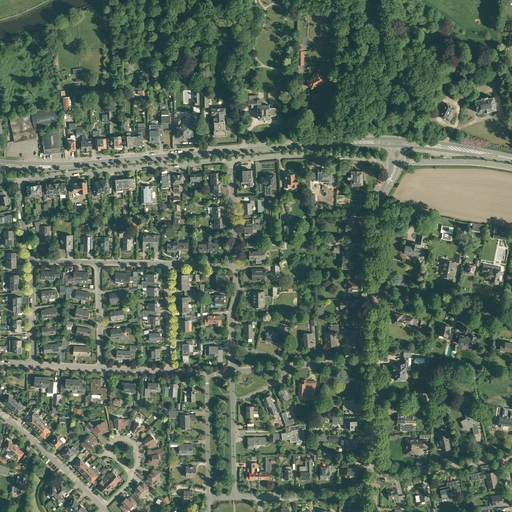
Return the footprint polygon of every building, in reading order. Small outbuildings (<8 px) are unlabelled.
[(323,82),(325,81),(321,71),(313,74),(314,76),(307,79),(311,88),(320,84),(319,83),(322,81),(323,82)] [(377,88),(370,88),(370,101),(383,101),(383,88),(380,88),(380,85),(377,85),(377,88)] [(275,115),(276,114),(276,109),(274,108),(270,108),(269,105),(261,106),(261,99),(257,99),(257,95),(249,96),(249,100),(245,100),(245,107),(257,106),(258,119),(270,119),(270,115),(275,115)] [(63,112),(72,111),(71,96),(61,97),(63,112)] [(490,110),(496,109),(493,97),(487,98),(487,97),(481,98),(481,99),(475,100),(477,113),(483,112),(490,111),(490,110)] [(449,121),(456,108),(447,103),(440,116),(449,121)] [(9,117),(12,129),(15,141),(24,139),(23,136),(31,135),(32,137),(37,136),(35,130),(60,125),(59,118),(60,117),(60,115),(58,115),(56,106),(43,109),(43,108),(30,111),(31,112),(9,117)] [(226,134),(229,134),(229,130),(226,130),(225,130),(224,114),(225,114),(225,108),(212,109),(212,114),(214,114),(214,125),(213,125),(213,128),(215,128),(215,130),(214,130),(214,136),(226,135),(226,134)] [(161,110),(161,114),(161,118),(161,123),(170,123),(170,120),(171,120),(171,114),(169,114),(169,110),(161,110)] [(176,130),(178,130),(178,137),(190,137),(190,136),(193,136),(193,126),(190,126),(190,118),(183,119),(183,122),(175,122),(176,130)] [(150,124),(150,130),(150,142),(159,141),(159,130),(162,130),(162,125),(158,125),(158,124),(150,124)] [(53,129),(54,131),(42,132),(45,154),(62,152),(60,134),(63,134),(62,128),(59,128),(59,127),(53,129)] [(138,133),(135,133),(136,146),(143,145),(142,135),(145,135),(145,127),(138,127),(138,133)] [(93,139),(96,139),(96,150),(100,149),(100,148),(106,148),(106,139),(100,139),(100,130),(93,131),(93,139)] [(130,132),(127,133),(128,146),(136,146),(135,133),(130,134),(130,132)] [(68,138),(68,141),(67,141),(67,150),(76,150),(75,141),(75,135),(74,135),(72,135),(71,136),(71,138),(68,138)] [(82,141),(82,146),(79,146),(79,150),(82,150),(92,150),(91,141),(88,141),(88,139),(86,139),(86,136),(82,136),(82,138),(82,141)] [(122,147),(122,142),(121,142),(121,136),(111,136),(112,148),(117,147),(117,149),(122,149),(122,147)] [(248,186),(253,186),(252,181),(252,170),(242,170),(242,181),(248,181),(248,186)] [(318,173),(315,173),(314,173),(314,180),(319,180),(319,181),(328,181),(329,185),(335,185),(335,179),(331,179),(331,172),(327,172),(327,170),(322,170),(322,172),(318,172),(318,173)] [(289,173),(289,174),(287,174),(287,175),(286,175),(286,179),(287,179),(287,184),(285,184),(285,188),(290,188),(290,187),(293,187),(293,188),(297,187),(297,184),(298,184),(298,182),(299,182),(299,179),(298,180),(298,178),(297,178),(297,175),(295,175),(294,174),(292,174),(292,173),(292,172),(291,171),(290,171),(289,172),(289,173)] [(350,171),(350,183),(349,183),(349,186),(350,186),(362,186),(361,183),(362,183),(361,171),(350,171)] [(210,173),(208,174),(208,173),(207,173),(207,179),(210,179),(210,184),(220,183),(220,180),(218,180),(218,173),(210,173)] [(201,174),(191,174),(191,187),(195,187),(194,181),(201,181),(201,174)] [(173,185),(179,185),(179,183),(183,182),(183,175),(173,175),(173,183),(173,185)] [(276,183),(276,182),(276,181),(276,175),(267,175),(267,177),(259,178),(260,184),(265,184),(265,189),(269,189),(269,186),(274,186),(275,185),(276,184),(276,183)] [(80,193),(87,193),(86,182),(79,182),(79,183),(74,183),(74,188),(72,188),(72,193),(80,192),(80,193)] [(94,183),(94,189),(91,189),(92,195),(95,195),(95,196),(99,196),(99,195),(101,195),(101,182),(94,183)] [(65,183),(59,183),(60,194),(64,194),(64,195),(66,195),(66,197),(65,197),(65,200),(67,200),(67,194),(66,193),(65,183)] [(220,183),(210,184),(210,187),(213,187),(213,194),(217,194),(217,195),(220,195),(220,193),(220,183)] [(27,187),(28,196),(29,198),(36,197),(35,186),(27,187)] [(148,186),(146,186),(146,202),(146,205),(148,205),(148,206),(153,205),(153,203),(156,203),(156,197),(152,197),(152,191),(155,191),(154,186),(148,186)] [(0,197),(1,197),(2,206),(9,204),(8,202),(9,202),(10,201),(9,199),(8,199),(7,196),(4,197),(3,192),(0,192),(0,197)] [(244,214),(252,213),(251,203),(243,203),(244,214)] [(220,206),(211,207),(207,207),(208,209),(208,214),(211,213),(212,217),(222,217),(221,214),(220,214),(220,206)] [(3,212),(0,212),(0,222),(3,223),(11,222),(12,222),(12,221),(11,215),(11,214),(10,214),(3,216),(3,212)] [(357,233),(358,225),(354,225),(355,218),(349,218),(349,214),(342,213),(342,219),(348,219),(348,225),(346,225),(345,230),(351,230),(351,233),(357,233)] [(222,217),(212,217),(212,220),(215,220),(215,227),(222,227),(222,217)] [(40,231),(40,235),(40,241),(40,242),(40,240),(45,241),(45,242),(50,242),(50,226),(41,226),(41,221),(34,222),(37,231),(40,231)] [(246,228),(244,229),(245,237),(251,237),(251,234),(253,234),(253,232),(257,232),(256,224),(246,224),(246,228)] [(473,224),(471,231),(479,232),(481,225),(473,224)] [(282,225),(282,239),(294,239),(294,225),(282,225)] [(452,237),(454,227),(442,225),(441,230),(443,230),(442,235),(452,237)] [(420,227),(417,244),(411,243),(411,246),(405,245),(404,253),(420,256),(421,246),(423,246),(425,236),(427,228),(420,227)] [(119,237),(123,237),(123,249),(131,249),(131,235),(124,235),(124,231),(119,231),(119,237)] [(71,249),(71,235),(67,235),(67,236),(61,236),(61,247),(67,247),(67,249),(71,249)] [(91,251),(92,237),(84,237),(84,246),(81,246),(81,251),(91,251)] [(98,251),(100,251),(109,251),(107,251),(107,243),(109,243),(109,237),(101,237),(100,247),(98,246),(98,251)] [(209,242),(209,252),(212,252),(212,250),(219,250),(219,239),(214,239),(214,242),(209,242)] [(167,251),(178,251),(178,241),(175,241),(174,244),(168,244),(167,251)] [(178,241),(178,251),(181,251),(181,250),(188,250),(188,241),(178,241)] [(199,251),(209,252),(209,242),(206,242),(206,244),(199,244),(199,251)] [(333,251),(343,255),(343,263),(342,263),(342,268),(353,268),(353,263),(352,263),(352,259),(350,258),(350,252),(345,251),(334,247),(333,251)] [(264,258),(264,250),(263,250),(249,251),(250,259),(256,259),(256,263),(262,263),(261,258),(264,258)] [(455,268),(456,263),(446,261),(444,270),(441,269),(440,276),(449,277),(450,271),(453,272),(454,268),(455,268)] [(475,269),(475,266),(467,264),(466,268),(467,268),(466,272),(473,273),(473,269),(475,269)] [(483,266),(483,267),(482,272),(485,273),(484,277),(492,279),(491,282),(498,283),(499,275),(502,276),(503,271),(490,269),(491,267),(490,266),(490,265),(488,264),(487,264),(486,265),(485,266),(484,265),(484,267),(483,266)] [(262,274),(266,274),(266,269),(261,269),(261,270),(252,270),(252,274),(254,274),(254,279),(258,279),(258,280),(262,280),(262,274)] [(120,282),(129,282),(129,281),(133,281),(133,286),(137,286),(137,284),(137,271),(133,271),(133,276),(129,276),(130,273),(115,273),(115,282),(115,281),(120,281),(120,282)] [(74,272),(74,274),(70,274),(70,281),(74,281),(74,280),(88,280),(88,272),(74,272)] [(142,281),(142,285),(156,284),(156,281),(158,281),(158,274),(156,274),(156,273),(154,273),(154,274),(146,274),(146,281),(142,281)] [(361,291),(361,279),(360,279),(360,275),(354,275),(354,277),(349,277),(349,291),(349,292),(353,292),(353,291),(361,291)] [(187,285),(187,281),(178,282),(179,289),(184,289),(185,293),(191,292),(191,288),(189,288),(189,285),(187,285)] [(156,284),(142,285),(142,288),(146,288),(147,295),(155,295),(155,296),(157,296),(157,291),(159,291),(158,287),(156,287),(156,284)] [(42,299),(55,298),(54,290),(41,291),(42,299)] [(89,300),(90,293),(76,290),(75,298),(89,300)] [(253,299),(253,304),(253,305),(263,304),(263,296),(264,296),(264,291),(254,291),(254,299),(253,299)] [(116,301),(124,300),(123,292),(110,294),(111,303),(117,303),(116,301)] [(191,293),(191,292),(185,293),(185,297),(179,297),(179,304),(188,304),(188,300),(190,300),(190,297),(194,297),(194,293),(191,293)] [(212,299),(215,299),(215,302),(215,306),(221,306),(221,303),(224,303),(224,295),(212,295),(212,299)] [(6,300),(10,300),(10,305),(21,304),(21,297),(10,297),(10,296),(6,296),(6,300)] [(140,314),(157,313),(157,310),(159,310),(159,303),(157,303),(157,301),(155,302),(155,303),(147,303),(147,310),(143,310),(143,311),(140,311),(140,314)] [(353,308),(353,301),(340,301),(340,308),(343,308),(343,313),(350,313),(350,308),(353,308)] [(182,311),(182,317),(185,317),(195,316),(195,314),(194,315),(194,307),(191,307),(191,304),(188,304),(179,304),(180,311),(182,311)] [(42,318),(56,317),(56,308),(48,309),(48,310),(41,310),(42,318)] [(75,317),(76,318),(75,320),(81,321),(81,319),(88,320),(89,312),(85,311),(85,310),(77,308),(75,317)] [(111,319),(124,318),(123,310),(110,312),(111,319)] [(157,313),(140,314),(140,317),(143,317),(147,317),(147,324),(155,324),(155,325),(158,325),(158,324),(160,324),(159,316),(157,316),(157,313)] [(393,313),(392,318),(394,318),(393,323),(404,325),(405,322),(415,324),(416,319),(403,316),(403,315),(393,313)] [(197,316),(195,316),(185,317),(185,320),(179,321),(179,323),(180,323),(180,327),(182,327),(182,331),(189,331),(189,320),(191,320),(197,320),(197,316)] [(220,323),(221,323),(221,316),(208,316),(208,319),(205,319),(205,325),(208,325),(208,323),(216,323),(216,326),(220,326),(220,323)] [(245,334),(245,338),(248,338),(248,341),(252,341),(252,338),(252,337),(253,337),(253,334),(252,335),(252,324),(257,324),(256,320),(248,320),(249,324),(245,324),(245,329),(245,334)] [(328,325),(329,332),(325,332),(326,345),(334,344),(333,340),(335,340),(335,332),(339,332),(338,324),(328,325)] [(268,332),(265,341),(269,342),(270,342),(270,340),(275,342),(275,341),(282,343),(284,334),(287,335),(289,327),(282,325),(280,332),(278,332),(277,334),(268,332)] [(451,340),(452,334),(449,334),(450,333),(448,333),(449,329),(448,329),(449,326),(441,325),(440,330),(439,330),(438,334),(446,336),(446,339),(451,340)] [(42,335),(55,334),(55,326),(42,327),(42,335)] [(90,333),(91,329),(77,327),(76,334),(90,337),(90,333)] [(112,337),(126,336),(125,328),(111,330),(112,337)] [(348,330),(342,330),(342,336),(349,336),(349,335),(351,335),(351,338),(351,342),(352,342),(353,343),(357,343),(357,342),(360,342),(359,334),(360,334),(360,330),(359,330),(354,330),(352,330),(352,331),(349,331),(348,330)] [(304,347),(314,346),(313,333),(303,334),(304,347)] [(474,346),(475,336),(465,334),(464,336),(460,335),(458,343),(474,346)] [(64,343),(62,343),(61,342),(57,343),(57,344),(44,345),(44,353),(59,351),(58,349),(62,349),(67,348),(66,342),(67,342),(67,339),(64,339),(64,343)] [(190,352),(193,352),(193,340),(186,340),(186,344),(179,344),(180,350),(183,350),(183,362),(189,362),(189,355),(190,355),(190,352)] [(500,349),(511,351),(511,342),(505,342),(505,344),(501,343),(500,349)] [(130,345),(130,351),(117,350),(117,358),(130,359),(130,357),(135,358),(135,353),(138,354),(138,352),(138,346),(130,345)] [(89,356),(89,347),(74,346),(74,355),(89,356)] [(217,361),(222,361),(222,350),(218,350),(218,346),(209,346),(209,349),(205,350),(205,356),(217,356),(217,361)] [(161,349),(152,349),(149,349),(150,359),(152,359),(152,360),(159,360),(159,351),(161,351),(161,349)] [(410,369),(410,358),(410,352),(403,352),(403,364),(397,364),(397,365),(393,365),(393,371),(394,371),(394,379),(400,379),(400,378),(405,378),(405,369),(410,369)] [(338,382),(349,383),(349,390),(352,390),(358,391),(358,378),(349,378),(349,377),(344,376),(343,377),(334,375),(334,376),(328,376),(328,375),(322,375),(322,383),(329,383),(338,383),(338,382)] [(42,377),(42,387),(45,387),(45,392),(48,392),(53,393),(53,382),(49,381),(49,377),(42,377)] [(66,389),(72,389),(73,379),(66,379),(66,383),(61,382),(61,392),(65,393),(66,389)] [(73,379),(72,389),(72,393),(84,394),(85,384),(80,383),(80,380),(73,379)] [(106,398),(107,388),(101,387),(101,379),(94,379),(93,395),(101,395),(100,398),(106,398)] [(309,399),(310,399),(310,392),(306,391),(306,386),(314,387),(314,381),(309,381),(309,382),(306,382),(306,380),(303,380),(302,383),(299,383),(299,395),(304,395),(304,397),(309,398),(309,399)] [(148,382),(148,388),(145,388),(145,397),(150,397),(150,389),(158,389),(158,383),(148,382)] [(136,393),(135,400),(139,400),(140,390),(136,390),(135,390),(135,384),(124,383),(124,391),(131,391),(131,393),(135,393),(136,393)] [(177,396),(177,384),(169,383),(168,396),(177,396)] [(187,401),(195,401),(195,385),(190,385),(190,391),(187,391),(187,401)] [(287,397),(292,395),(289,389),(285,390),(284,388),(277,391),(281,400),(287,397)] [(4,401),(9,406),(14,399),(9,395),(4,401)] [(272,414),(277,413),(272,400),(271,400),(270,396),(263,398),(266,407),(269,406),(272,414)] [(14,399),(9,406),(14,410),(19,404),(14,399)] [(349,409),(349,412),(362,413),(362,404),(349,403),(349,400),(343,400),(343,409),(349,409)] [(474,400),(469,401),(463,403),(466,419),(462,421),(465,425),(468,425),(471,423),(473,427),(472,427),(473,434),(478,433),(477,426),(476,426),(476,424),(477,423),(473,415),(472,416),(470,406),(475,405),(476,408),(479,408),(477,401),(475,401),(474,400)] [(19,404),(14,410),(18,414),(23,407),(19,404)] [(246,406),(246,411),(245,411),(245,416),(247,416),(247,417),(253,417),(253,413),(258,413),(257,407),(253,407),(253,406),(246,406)] [(397,430),(403,431),(415,431),(415,425),(403,425),(403,423),(416,423),(416,418),(418,412),(411,410),(409,417),(406,417),(406,415),(401,415),(401,414),(397,414),(397,423),(397,430)] [(176,415),(181,415),(181,428),(189,428),(189,420),(195,420),(195,414),(184,415),(183,411),(169,411),(169,418),(177,417),(176,415)] [(286,411),(282,413),(286,426),(295,423),(293,419),(289,420),(286,411)] [(497,418),(499,419),(498,426),(503,426),(503,424),(511,426),(511,419),(511,411),(508,411),(508,416),(503,416),(503,414),(499,413),(497,416),(497,418)] [(27,421),(31,425),(37,419),(32,415),(27,421)] [(333,422),(340,422),(340,424),(344,424),(344,429),(357,429),(357,421),(346,421),(340,421),(340,417),(333,417),(333,422)] [(127,420),(118,418),(110,420),(112,428),(114,428),(116,427),(117,429),(118,428),(120,429),(120,427),(121,427),(123,428),(124,428),(125,424),(127,420)] [(37,419),(31,425),(36,429),(41,423),(37,419)] [(137,433),(139,435),(146,428),(143,425),(142,426),(139,423),(135,422),(135,420),(131,419),(129,425),(128,428),(130,429),(132,430),(132,431),(134,432),(135,433),(136,432),(137,432),(137,433)] [(439,436),(440,440),(437,441),(438,446),(441,445),(442,450),(449,448),(447,435),(445,428),(449,428),(447,420),(440,421),(442,428),(441,428),(442,436),(439,436)] [(89,422),(86,425),(98,437),(100,436),(101,434),(102,433),(104,432),(104,431),(105,431),(106,431),(108,430),(105,421),(101,423),(101,424),(97,424),(95,427),(89,422)] [(41,423),(36,429),(40,433),(46,427),(41,423)] [(46,427),(40,433),(45,437),(47,435),(48,436),(50,434),(49,433),(50,431),(48,428),(50,426),(48,424),(46,427)] [(290,432),(281,433),(282,440),(290,439),(290,442),(296,442),(297,444),(302,444),(301,441),(305,441),(303,429),(305,428),(305,424),(289,426),(290,432)] [(148,447),(148,448),(156,446),(154,437),(148,431),(142,437),(143,439),(145,440),(144,441),(145,443),(145,444),(147,444),(148,446),(148,447)] [(84,441),(81,443),(88,450),(90,447),(91,448),(95,445),(94,443),(96,441),(90,434),(87,437),(87,436),(83,440),(84,441)] [(51,443),(54,445),(53,446),(55,448),(56,448),(57,447),(60,450),(66,444),(64,443),(66,441),(65,439),(63,437),(61,437),(59,435),(57,437),(57,436),(51,443)] [(253,445),(266,444),(266,439),(266,437),(247,438),(247,441),(249,441),(249,449),(254,449),(253,445)] [(4,447),(9,451),(14,445),(6,438),(4,444),(5,445),(4,447)] [(344,445),(346,445),(346,448),(356,448),(356,440),(346,439),(344,439),(344,445)] [(426,447),(426,440),(407,439),(407,450),(405,451),(405,453),(407,455),(409,455),(410,453),(416,453),(416,448),(415,448),(415,447),(417,446),(418,446),(418,447),(426,447)] [(192,444),(181,444),(179,444),(179,446),(179,454),(183,454),(187,454),(192,454),(192,444)] [(9,451),(7,454),(11,457),(13,455),(19,448),(14,445),(9,451)] [(62,453),(66,457),(74,448),(73,446),(71,449),(68,446),(62,453)] [(19,448),(13,455),(18,459),(24,452),(19,448)] [(74,448),(66,457),(70,461),(78,452),(76,450),(76,449),(74,448)] [(149,464),(157,466),(159,458),(158,454),(163,453),(162,448),(148,452),(148,454),(149,458),(149,459),(150,460),(149,461),(149,464)] [(266,472),(258,472),(259,479),(265,479),(265,477),(269,477),(269,472),(271,472),(271,463),(276,463),(276,457),(266,457),(266,472)] [(300,472),(301,472),(301,479),(310,479),(310,476),(311,476),(311,458),(305,458),(305,462),(305,466),(300,466),(300,472)] [(74,465),(79,469),(85,463),(80,459),(74,465)] [(85,463),(79,469),(83,473),(89,467),(85,463)] [(259,479),(258,472),(254,472),(254,468),(256,468),(256,463),(249,463),(249,468),(250,473),(246,473),(246,477),(250,477),(250,479),(259,479)] [(0,464),(0,472),(7,475),(10,468),(0,464)] [(329,475),(331,475),(331,465),(327,465),(327,467),(320,467),(320,479),(329,479),(329,475)] [(340,468),(342,468),(343,468),(343,470),(345,470),(345,476),(348,476),(348,477),(349,477),(350,478),(351,477),(351,476),(352,476),(352,475),(356,475),(356,468),(348,468),(348,465),(340,465),(340,468)] [(186,477),(196,477),(196,466),(186,467),(186,477)] [(285,479),(292,479),(292,469),(291,469),(290,466),(286,467),(286,468),(283,468),(283,472),(282,472),(282,475),(285,475),(285,479)] [(89,467),(83,473),(87,477),(93,471),(89,467)] [(146,481),(152,486),(158,480),(160,472),(152,470),(152,472),(151,474),(149,473),(149,475),(148,476),(149,478),(148,479),(146,481)] [(93,471),(87,477),(92,482),(98,475),(93,471)] [(110,489),(120,480),(112,472),(110,474),(109,473),(98,483),(100,485),(99,486),(106,493),(107,494),(111,490),(110,489)] [(479,472),(471,474),(472,481),(476,480),(480,479),(479,472)] [(498,486),(495,472),(485,474),(488,488),(498,486)] [(11,486),(10,491),(21,493),(22,488),(25,489),(27,477),(21,476),(20,476),(18,476),(16,482),(19,482),(18,487),(11,486)] [(446,483),(447,486),(439,487),(440,490),(442,498),(446,497),(446,500),(454,499),(452,491),(459,490),(457,480),(446,483)] [(137,490),(134,493),(139,499),(149,489),(144,483),(141,486),(139,485),(135,489),(137,490)] [(48,493),(53,498),(63,488),(61,486),(57,490),(54,487),(48,493)] [(417,487),(419,495),(416,495),(417,501),(420,501),(420,502),(429,500),(427,490),(426,491),(425,486),(417,487)] [(63,488),(53,498),(52,499),(57,504),(58,503),(59,503),(63,499),(60,495),(66,490),(63,488)] [(387,490),(389,500),(397,498),(398,502),(399,502),(402,501),(401,496),(398,496),(396,488),(387,490)] [(179,495),(183,495),(183,499),(184,499),(184,504),(190,504),(190,499),(193,499),(193,491),(183,491),(179,491),(179,495)] [(492,502),(489,503),(489,505),(492,505),(492,506),(503,504),(501,495),(491,497),(492,502)] [(120,507),(125,511),(126,511),(136,502),(130,496),(127,499),(126,498),(122,503),(123,504),(120,507)] [(73,498),(67,505),(66,504),(65,505),(67,506),(66,507),(66,508),(67,509),(68,509),(69,509),(71,511),(79,503),(73,498)] [(79,503),(71,511),(72,511),(79,511),(83,508),(84,508),(79,503),(79,504),(79,503)]
